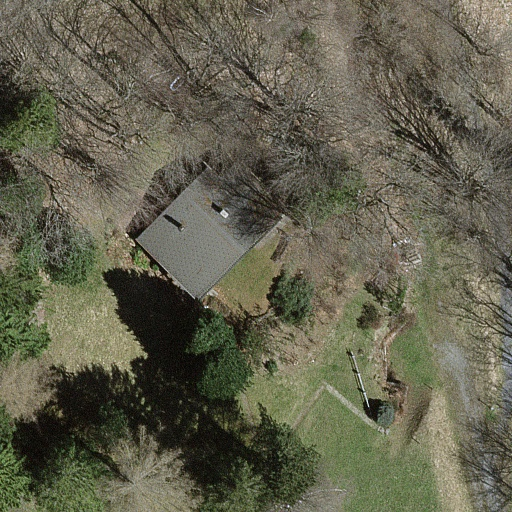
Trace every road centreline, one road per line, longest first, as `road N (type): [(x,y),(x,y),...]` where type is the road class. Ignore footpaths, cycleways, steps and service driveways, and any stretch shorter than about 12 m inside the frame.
road 1 (track): [(411,0),(487,313),(475,464)]
road 2 (track): [(475,464),(423,199)]
road 3 (track): [(332,0),(423,199)]
